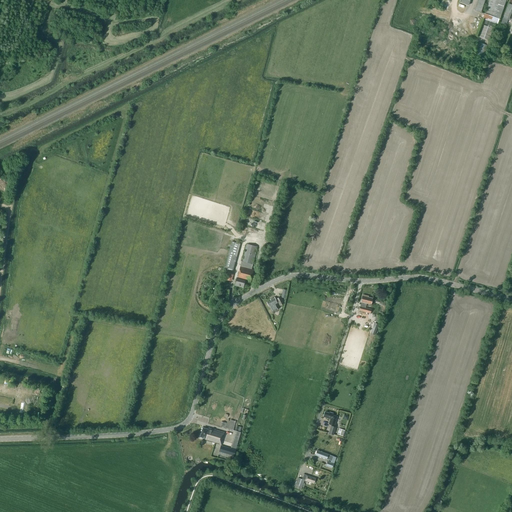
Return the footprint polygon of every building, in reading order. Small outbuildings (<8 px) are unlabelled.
[(477,0),(474,10),(481,12),(484,0),(477,0)] [(489,0),(484,13),(483,19),(485,20),(495,23),(498,24),(499,19),(505,0),(489,0)] [(503,18),(509,20),(511,11),(511,4),(509,3),(503,18)] [(483,25),(478,37),(489,41),(493,28),(495,23),(485,20),(483,25)] [(477,42),(473,55),(483,59),(487,45),(477,42)] [(224,270),(232,273),(240,243),(232,241),(224,270)] [(252,269),(257,247),(247,244),(242,261),(241,266),(240,266),(237,278),(236,278),(234,285),(243,288),(245,280),(251,282),(254,270),(252,269)] [(371,304),(373,298),(367,297),(367,296),(363,295),(361,302),(359,310),(370,313),(371,309),(366,307),(367,303),(371,304)] [(280,306),(284,304),(280,296),(275,299),(274,297),(270,299),(271,300),(267,302),(269,307),(270,307),(270,308),(270,309),(272,312),(278,309),(276,306),(275,306),(275,304),(277,303),(278,302),(280,306)] [(330,419),(329,424),(334,426),(337,417),(333,415),(333,413),(329,412),(329,413),(325,412),(324,417),(330,419)] [(228,419),(225,428),(233,430),(236,421),(228,419)] [(241,432),(240,432),(242,427),(237,426),(231,447),(236,449),(241,432)] [(223,436),(224,432),(208,428),(208,429),(203,428),(200,437),(205,438),(205,440),(221,445),(224,436),(223,436)] [(337,434),(340,435),(344,436),(346,431),(339,428),(337,434)] [(219,451),(234,456),(236,450),(221,445),(219,451)] [(334,463),(336,457),(317,450),(315,455),(331,461),(331,462),(328,461),(326,466),(332,468),(333,463),(334,463)] [(304,474),(302,479),(304,480),(314,483),(316,478),(304,474)] [(295,487),(301,490),(304,480),(302,479),(298,478),(295,487)]
